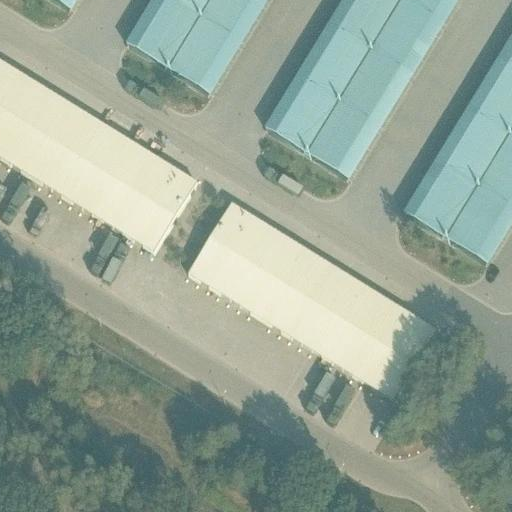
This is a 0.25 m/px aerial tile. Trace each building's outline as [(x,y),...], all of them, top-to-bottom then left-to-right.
[(80,0),(47,0),(72,15),(80,0)] [(270,0),(155,0),(126,49),(211,100),(270,0)] [(460,0),(345,0),(265,133),(349,184),(460,0)] [(511,230),(511,39),(405,218),(489,269),(511,230)] [(0,162),(154,258),(197,188),(0,66),(0,162)] [(437,336),(231,209),(188,279),(394,406),(437,336)]
